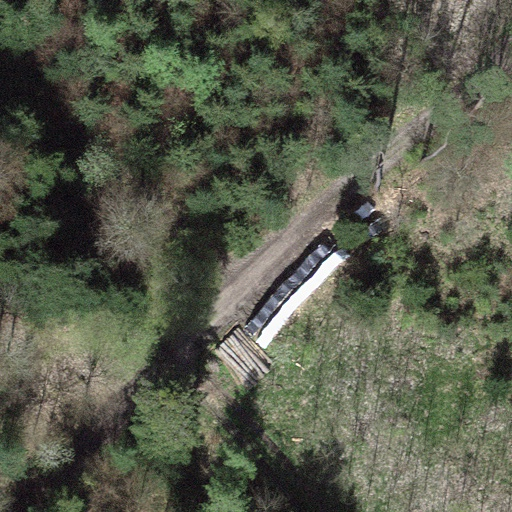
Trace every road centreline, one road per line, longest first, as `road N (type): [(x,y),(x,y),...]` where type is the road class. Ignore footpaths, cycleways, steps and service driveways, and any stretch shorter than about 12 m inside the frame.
road 1 (track): [(511,46),(268,255),(10,511)]
road 2 (track): [(0,87),(163,216),(235,288)]
